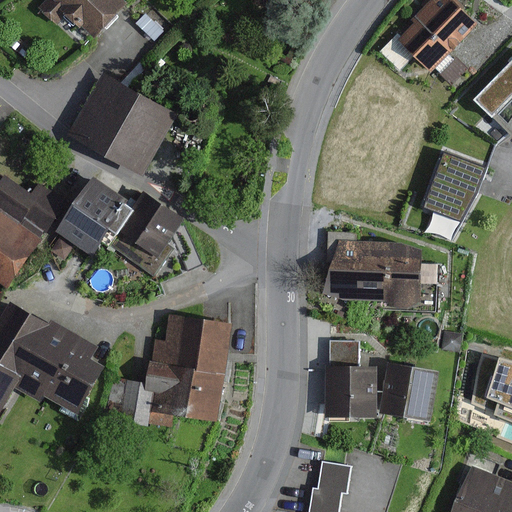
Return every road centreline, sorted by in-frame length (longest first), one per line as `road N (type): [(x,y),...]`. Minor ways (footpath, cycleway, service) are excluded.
road 1 (residential): [(286,240),(248,241),(63,140),(0,77)]
road 2 (residential): [(286,240),(276,439),(247,511)]
road 3 (residential): [(366,0),(319,80),(286,240)]
